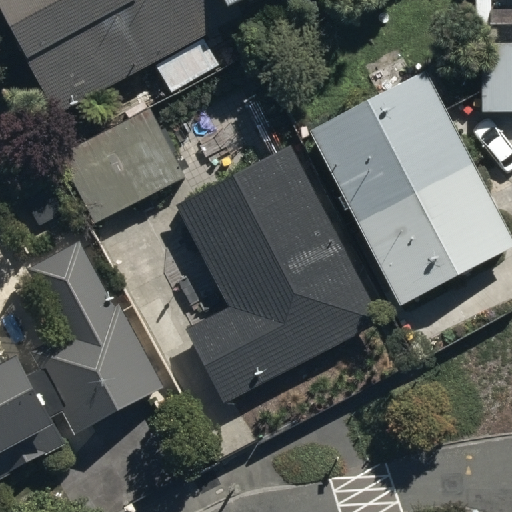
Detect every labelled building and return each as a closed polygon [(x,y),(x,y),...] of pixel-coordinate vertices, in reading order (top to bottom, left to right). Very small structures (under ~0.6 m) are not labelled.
[(4,0),(62,105),(151,57),(171,91),(221,61),(202,30),(229,16),(220,0),(4,0)] [(478,38),(478,108),(511,107),(511,6),(484,6),(484,38),(478,38)] [(511,244),(511,234),(426,65),(312,123),(402,300),(511,244)] [(59,154),(93,219),(184,171),(149,106),(59,154)] [(380,314),(289,143),(176,202),(230,303),(188,325),(225,396),(380,314)] [(0,438),(61,406),(72,427),(162,380),(122,302),(116,305),(81,238),(30,265),(64,329),(33,345),(40,360),(30,365),(20,345),(0,355),(0,438)]
